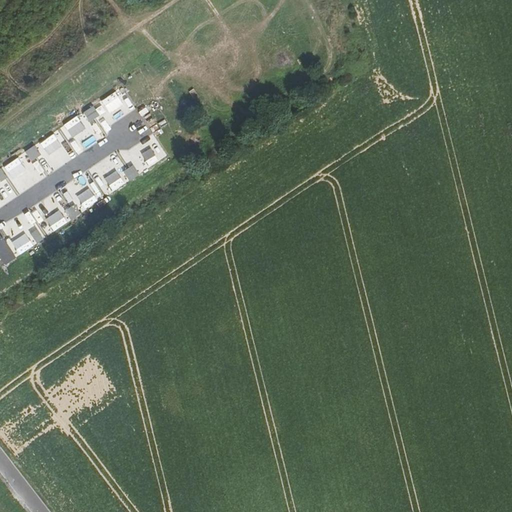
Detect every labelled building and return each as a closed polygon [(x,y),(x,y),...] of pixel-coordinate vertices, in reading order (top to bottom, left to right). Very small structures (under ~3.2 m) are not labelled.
[(99,116),(93,106),(84,113),(90,122),(99,116)] [(41,155),(35,146),(25,152),(31,162),(41,155)] [(130,181),(139,175),(133,165),(123,171),(130,181)] [(71,221),(81,214),(74,205),(65,211),(71,221)] [(37,244),(43,239),(37,230),(31,234),(37,244)]
